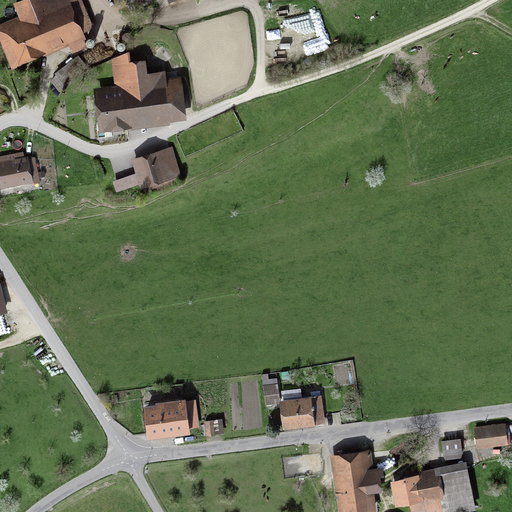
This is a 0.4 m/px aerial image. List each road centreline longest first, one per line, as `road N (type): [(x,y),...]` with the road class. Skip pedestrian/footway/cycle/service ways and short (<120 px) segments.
road 1 (residential): [(387,48),(115,150),(83,146),(32,121),(0,123)]
road 2 (unclassified): [(511,402),(127,459)]
road 3 (unclassified): [(127,459),(0,260)]
